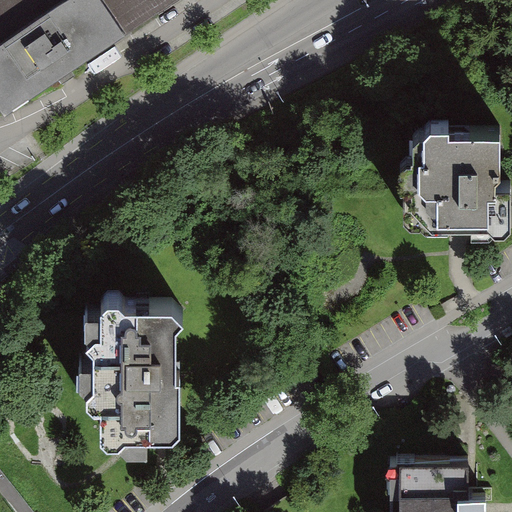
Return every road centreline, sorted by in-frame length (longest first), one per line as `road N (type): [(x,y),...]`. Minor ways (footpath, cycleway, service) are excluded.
road 1 (tertiary): [(0,239),(140,135),(328,24)]
road 2 (residential): [(511,304),(372,386),(200,511)]
